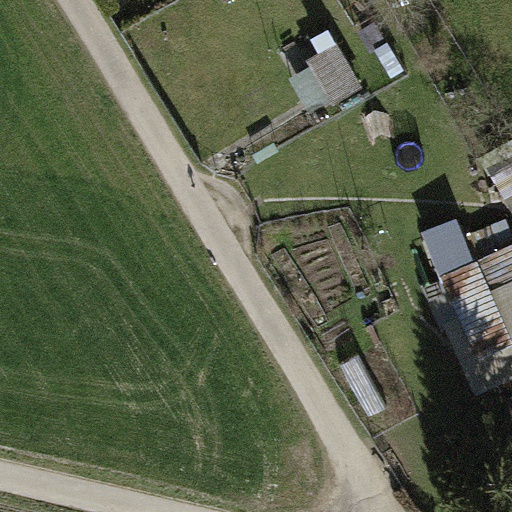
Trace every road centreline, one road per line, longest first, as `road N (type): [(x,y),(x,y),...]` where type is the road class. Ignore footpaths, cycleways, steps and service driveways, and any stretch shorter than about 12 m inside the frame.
road 1 (track): [(373,511),(69,0)]
road 2 (track): [(165,511),(0,477)]
